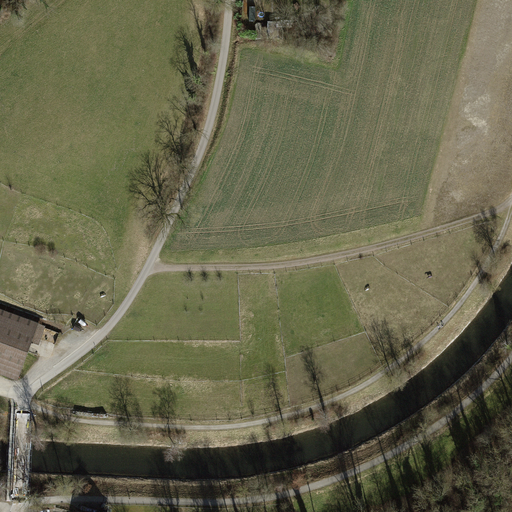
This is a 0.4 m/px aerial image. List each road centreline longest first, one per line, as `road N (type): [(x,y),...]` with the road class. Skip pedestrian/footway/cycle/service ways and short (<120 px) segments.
road 1 (track): [(0,391),(77,421),(215,427),(345,394),(424,342),(456,308),(493,253),(511,205)]
road 2 (track): [(0,505),(62,497),(272,497),(405,447),(511,356)]
road 3 (unclassified): [(225,0),(204,127),(148,269),(115,319),(24,400)]
road 4 (track): [(148,269),(323,257),(511,203)]
